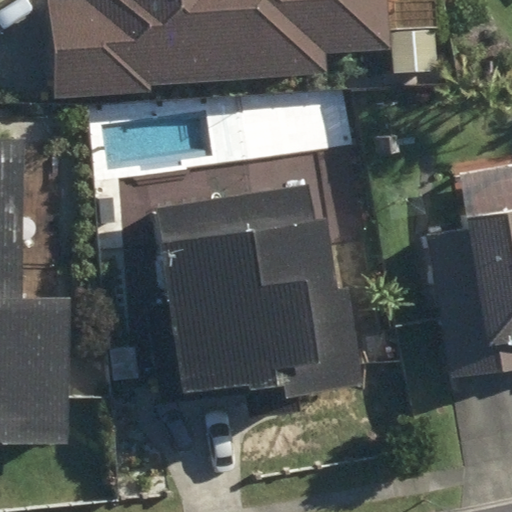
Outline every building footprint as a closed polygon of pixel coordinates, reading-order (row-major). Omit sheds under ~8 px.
[(139,73),(323,66),(322,45),(394,42),(391,0),(58,0),(61,91),(140,88),(139,73)] [(399,147),(398,131),(371,135),(373,150),(399,147)] [(0,437),(60,439),(64,295),(15,293),(19,133),(0,132),(0,437)] [(308,175),(150,198),(165,296),(141,300),(150,361),(146,361),(152,396),(185,391),(183,380),(236,372),(236,375),(272,370),(275,387),(350,376),(335,277),(328,278),(327,271),(322,271),(308,175)] [(447,231),(467,369),(511,362),(511,217),(479,222),(478,227),(447,231)]
